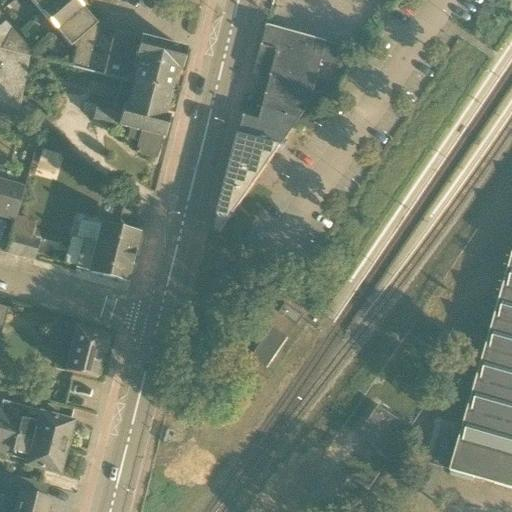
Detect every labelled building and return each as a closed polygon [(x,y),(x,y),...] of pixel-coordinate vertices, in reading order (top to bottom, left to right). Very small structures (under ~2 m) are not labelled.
[(28,0),(41,15),(58,0),(28,0)] [(79,0),(58,0),(41,15),(55,31),(84,6),(79,0)] [(94,27),(96,25),(87,16),(90,13),(84,6),(55,31),(70,48),(72,46),(75,50),(93,54),(98,32),(94,27)] [(0,118),(16,128),(29,58),(15,54),(0,50),(11,31),(5,23),(0,26),(0,118)] [(310,106),(322,61),(337,66),(348,49),(348,48),(267,26),(255,75),(259,78),(257,89),(259,93),(266,95),(262,111),(299,120),(310,106)] [(15,54),(22,42),(11,31),(0,50),(15,54)] [(71,68),(120,81),(121,79),(170,91),(176,70),(179,71),(184,50),(164,45),(161,39),(155,43),(113,32),(107,57),(93,54),(75,50),(71,68)] [(30,50),(22,42),(15,54),(29,58),(30,58),(30,50)] [(121,79),(120,81),(114,106),(97,101),(92,119),(118,125),(117,127),(129,130),(127,139),(139,142),(136,154),(155,159),(161,138),(167,118),(164,117),(170,91),(121,79)] [(220,233),(299,120),(262,111),(259,121),(244,117),(214,231),(220,233)] [(36,128),(31,136),(41,142),(46,135),(36,128)] [(0,217),(15,222),(25,188),(0,181),(0,217)] [(82,241),(75,269),(90,273),(90,274),(126,283),(126,281),(136,238),(137,238),(137,236),(102,227),(80,221),(76,240),(82,241)] [(7,254),(34,261),(39,241),(12,234),(7,254)] [(511,259),(450,472),(511,489),(511,259)] [(298,326),(304,316),(285,304),(279,314),(298,326)] [(50,336),(46,351),(67,357),(63,372),(95,380),(95,379),(99,378),(102,369),(99,365),(101,354),(105,355),(109,342),(106,337),(74,329),(71,341),(50,336)] [(252,360),(266,370),(287,340),(272,329),(252,360)] [(0,408),(0,431),(65,449),(72,424),(39,415),(36,424),(14,419),(16,413),(0,408)] [(384,454),(403,425),(379,408),(359,437),(384,454)] [(25,467),(58,476),(65,449),(0,431),(0,455),(4,457),(5,452),(28,457),(25,467)] [(339,470),(322,498),(340,509),(357,481),(339,470)] [(0,507),(0,511),(46,511),(50,501),(37,498),(40,485),(0,473),(0,488),(5,490),(0,507)]
